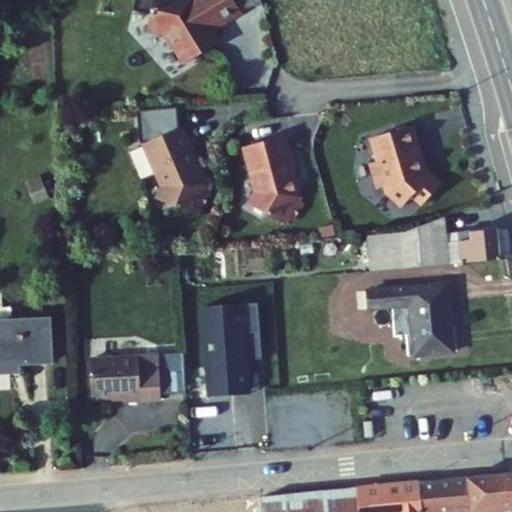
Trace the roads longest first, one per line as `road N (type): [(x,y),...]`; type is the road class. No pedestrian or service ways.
road 1 (tertiary): [(511,451),(0,494)]
road 2 (residential): [(282,95),(508,75)]
